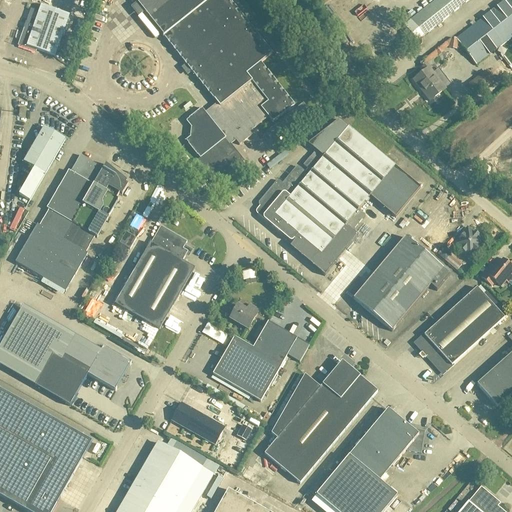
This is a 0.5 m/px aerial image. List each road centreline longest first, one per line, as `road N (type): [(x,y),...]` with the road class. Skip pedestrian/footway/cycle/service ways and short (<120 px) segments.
road 1 (unclassified): [(511,468),(243,246)]
road 2 (unclassified): [(511,226),(372,108),(283,0)]
road 3 (unclassified): [(84,511),(243,246)]
road 4 (unclassified): [(243,246),(56,94),(0,75)]
